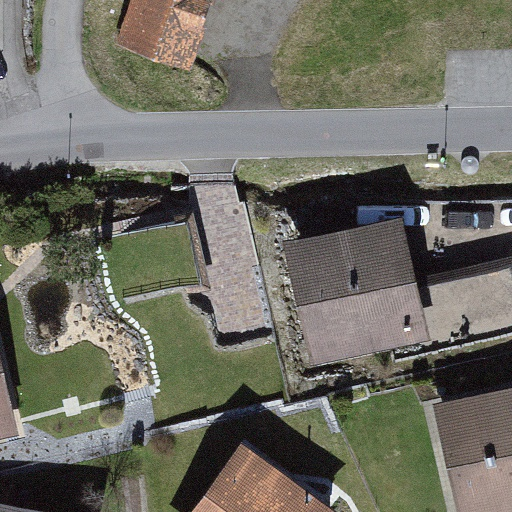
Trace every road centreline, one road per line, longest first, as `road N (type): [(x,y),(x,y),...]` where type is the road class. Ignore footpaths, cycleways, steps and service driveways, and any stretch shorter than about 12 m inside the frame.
road 1 (residential): [(511,127),(101,138)]
road 2 (residential): [(101,138),(70,86),(68,17),(75,0)]
